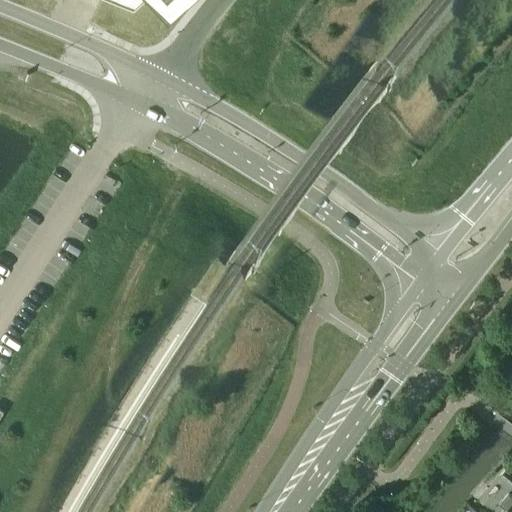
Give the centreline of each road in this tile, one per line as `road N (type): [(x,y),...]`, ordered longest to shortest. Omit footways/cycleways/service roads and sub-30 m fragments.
road 1 (secondary): [(131,100),(420,281)]
road 2 (secondary): [(437,260),(331,180),(158,76)]
road 3 (tertiary): [(420,281),(264,511)]
road 4 (tertiary): [(300,511),(458,296)]
road 5 (secondary): [(158,76),(0,6)]
road 6 (secondary): [(0,45),(131,100)]
